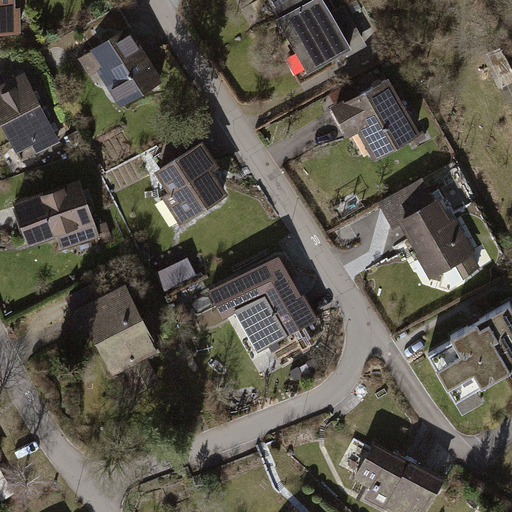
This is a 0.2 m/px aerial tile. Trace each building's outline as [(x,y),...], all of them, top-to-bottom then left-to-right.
[(18,0),(0,0),(0,42),(20,41),(18,0)] [(351,49),(323,0),(259,0),(303,76),(351,49)] [(123,22),(114,6),(74,26),(85,47),(123,22)] [(85,47),(73,55),(85,74),(92,70),(115,106),(157,79),(123,22),(85,47)] [(60,143),(36,79),(0,92),(0,146),(6,163),(60,143)] [(402,109),(387,80),(332,109),(348,138),(402,109)] [(402,109),(348,138),(364,169),(418,140),(402,109)] [(195,140),(141,172),(178,235),(233,204),(195,140)] [(481,260),(434,178),(383,207),(430,290),(481,260)] [(79,183),(10,206),(26,251),(55,241),(63,264),(102,251),(79,183)] [(187,261),(155,277),(165,297),(198,281),(187,261)] [(272,261),(217,294),(257,359),(312,326),(272,261)] [(155,359),(125,290),(65,316),(77,342),(89,337),(107,380),(155,359)] [(511,376),(511,304),(423,353),(454,409),(511,377),(511,376)] [(428,511),(444,476),(366,443),(343,499),(373,511),(428,511)]
